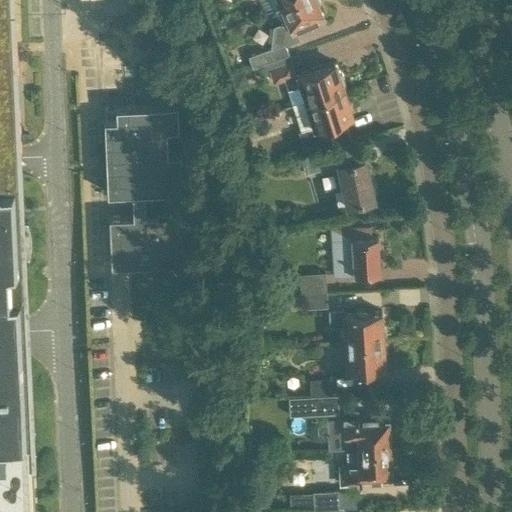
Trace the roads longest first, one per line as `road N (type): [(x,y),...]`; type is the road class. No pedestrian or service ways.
road 1 (residential): [(381,0),(424,133),(445,252),(461,511)]
road 2 (tertiary): [(421,0),(461,128),(480,232),(493,511)]
road 3 (tertiary): [(511,192),(460,0)]
